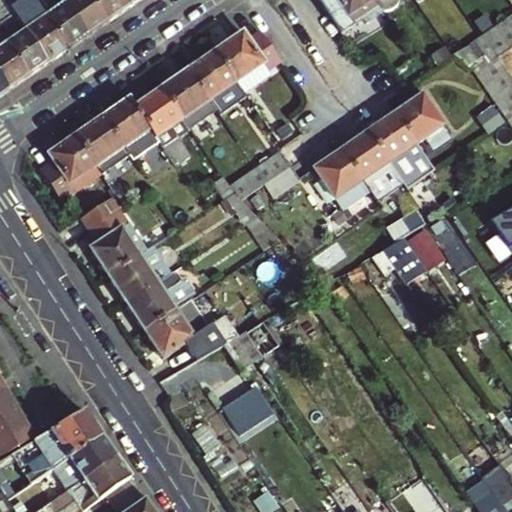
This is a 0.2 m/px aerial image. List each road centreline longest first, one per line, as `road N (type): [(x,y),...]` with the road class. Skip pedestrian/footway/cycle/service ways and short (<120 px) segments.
road 1 (tertiary): [(0,214),(190,511)]
road 2 (residential): [(0,135),(195,0)]
